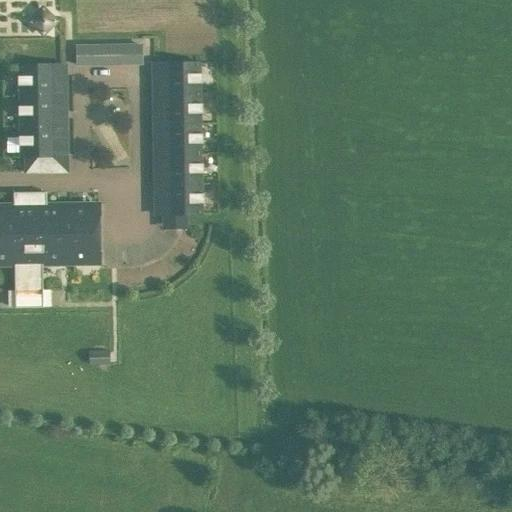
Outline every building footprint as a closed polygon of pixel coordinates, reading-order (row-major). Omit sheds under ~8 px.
[(76,65),(141,64),(141,46),(76,47),(76,65)] [(159,95),(199,94),(199,83),(201,83),(201,74),(199,74),(199,63),(158,63),(159,95)] [(19,95),(60,95),(59,65),(19,65),(19,77),(17,77),(17,86),(19,86),(19,95)] [(159,125),(200,124),(199,114),(202,114),(202,104),(199,104),(199,94),(159,95),(159,125)] [(20,126),(60,127),(60,95),(19,95),(19,107),(17,107),(17,116),(20,116),(20,126)] [(160,155),(200,154),(200,144),(202,144),(202,134),(200,134),(200,124),(159,125),(160,155)] [(60,155),(60,127),(20,126),(20,137),(18,137),(18,146),(20,146),(20,157),(37,157),(37,173),(67,172),(66,155),(60,155)] [(160,185),(200,184),(200,174),(203,174),(203,164),(200,164),(200,154),(160,155),(160,185)] [(200,184),(160,185),(161,216),(201,215),(201,204),(203,204),(203,194),(201,194),(200,184)] [(46,206),(45,194),(13,195),(13,206),(0,205),(0,265),(14,265),(14,292),(42,291),(41,265),(100,265),(98,205),(46,206)]
